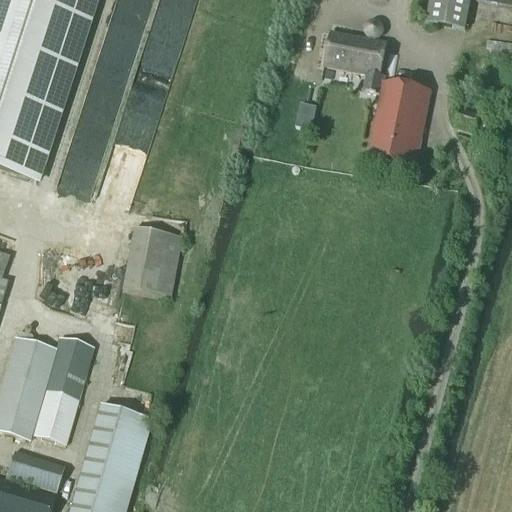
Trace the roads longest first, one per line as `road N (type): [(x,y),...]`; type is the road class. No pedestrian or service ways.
road 1 (track): [(406,511),(479,226),(403,0)]
road 2 (track): [(0,197),(102,224),(187,0)]
